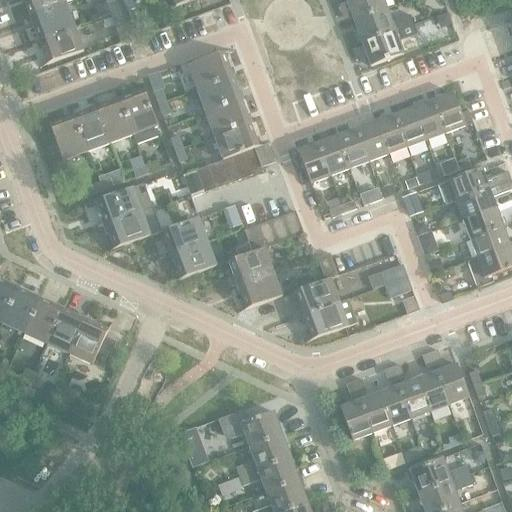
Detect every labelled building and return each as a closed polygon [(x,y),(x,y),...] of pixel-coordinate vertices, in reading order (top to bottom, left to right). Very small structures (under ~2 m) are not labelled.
[(25,0),(32,18),(67,6),(65,0),(25,0)] [(136,10),(132,0),(126,0),(123,1),(128,13),(136,10)] [(198,0),(172,0),(176,8),(198,0)] [(345,0),(354,22),(387,10),(383,0),(345,0)] [(111,16),(120,13),(115,1),(107,4),(111,16)] [(76,29),(67,6),(32,18),(40,42),(76,29)] [(392,23),(387,10),(354,22),(363,45),(414,26),(410,16),(392,23)] [(120,13),(111,16),(116,28),(124,25),(120,13)] [(414,26),(363,45),(371,68),(404,56),(399,42),(417,35),(414,26)] [(76,29),(40,42),(49,66),(85,53),(76,29)] [(197,92),(233,79),(224,55),(188,68),(197,92)] [(206,115),(241,102),(233,79),(197,92),(206,115)] [(154,95),(159,107),(167,103),(163,92),(154,95)] [(121,102),(134,137),(138,146),(161,138),(145,93),(121,102)] [(453,96),(434,103),(446,136),(465,129),(453,96)] [(98,110),(111,145),(134,137),(121,102),(98,110)] [(214,139),(250,125),(241,102),(206,115),(214,139)] [(172,115),(167,103),(159,107),(163,118),(172,115)] [(414,110),(426,143),(446,136),(434,103),(414,110)] [(75,119),(88,154),(111,145),(98,110),(75,119)] [(414,110),(395,117),(407,150),(426,143),(414,110)] [(376,124),(388,157),(407,150),(395,117),(376,124)] [(88,154),(75,119),(51,128),(64,163),(88,154)] [(376,124),(357,131),(370,164),(388,157),(376,124)] [(255,150),(259,149),(250,125),(214,139),(223,162),(232,159),(243,155),(255,150)] [(338,138),(350,171),(370,164),(357,131),(338,138)] [(171,141),(175,153),(184,150),(180,138),(171,141)] [(338,138),(319,145),(331,178),(350,171),(338,138)] [(311,185),(331,178),(319,145),(299,153),(311,185)] [(268,146),(259,149),(255,150),(262,170),(275,165),(268,146)] [(188,161),(184,150),(175,153),(180,164),(188,161)] [(264,173),(262,170),(255,150),(243,155),(252,178),(264,173)] [(243,155),(232,159),(240,182),(252,178),(243,155)] [(228,186),(240,182),(232,159),(223,162),(219,164),(228,186)] [(469,160),(456,164),(460,173),(472,168),(469,160)] [(157,163),(145,167),(149,175),(160,171),(157,163)] [(217,191),(228,186),(219,164),(208,168),(217,191)] [(448,177),(460,173),(456,164),(444,169),(448,177)] [(133,172),(136,180),(149,175),(145,167),(133,172)] [(208,168),(196,172),(205,195),(217,191),(208,168)] [(445,207),(456,203),(489,191),(481,170),(438,187),(445,207)] [(191,200),(205,195),(196,172),(183,177),(191,200)] [(431,174),(418,178),(421,187),(434,182),(431,174)] [(496,179),(499,187),(511,182),(509,174),(496,179)] [(409,191),(421,187),(418,178),(406,183),(409,191)] [(102,193),(114,188),(110,180),(99,184),(102,193)] [(511,183),(511,182),(499,187),(502,195),(511,191),(511,183)] [(99,184),(87,189),(90,197),(102,193),(99,184)] [(392,188),(380,193),(383,201),(396,197),(392,188)] [(107,227),(142,214),(133,189),(98,202),(107,227)] [(463,222),(496,209),(489,191),(456,203),(463,222)] [(383,201),(380,193),(368,197),(371,206),(383,201)] [(354,202),(342,207),(345,215),(357,211),(354,202)] [(333,220),(345,215),(342,207),(330,212),(333,220)] [(470,241),(503,229),(496,209),(463,222),(470,241)] [(142,214),(107,227),(116,251),(151,238),(142,214)] [(295,214),(283,218),(291,241),(303,237),(295,214)] [(270,223),(278,246),(291,241),(283,218),(270,223)] [(164,233),(173,257),(208,244),(199,220),(164,233)] [(270,223),(258,227),(266,250),(278,246),(270,223)] [(253,255),(265,251),(266,250),(258,227),(245,232),(253,255)] [(477,260),(510,248),(503,229),(470,241),(477,260)] [(422,239),(427,254),(440,250),(434,235),(422,239)] [(208,244),(173,257),(182,281),(217,268),(208,244)] [(511,269),(511,253),(510,248),(477,260),(468,264),(477,290),(494,284),(491,278),(511,269)] [(265,251),(253,255),(229,264),(238,288),(274,275),(265,251)] [(330,256),(317,261),(325,283),(331,281),(339,278),(330,256)] [(381,275),(386,288),(408,280),(403,267),(381,275)] [(274,275),(238,288),(247,312),(283,299),(274,275)] [(408,280),(386,288),(391,301),(413,292),(408,280)] [(0,323),(3,325),(19,290),(0,281),(0,323)] [(295,294),(304,318),(340,305),(331,281),(325,283),(295,294)] [(3,325),(26,336),(42,301),(19,290),(3,325)] [(26,336),(47,346),(64,311),(42,301),(26,336)] [(348,328),(340,305),(304,318),(313,341),(348,328)] [(47,346),(70,356),(86,321),(64,311),(47,346)] [(86,321),(70,356),(93,367),(96,360),(107,365),(117,343),(106,338),(109,332),(86,321)] [(439,353),(431,356),(436,368),(444,365),(439,353)] [(428,371),(436,368),(431,356),(423,358),(428,371)] [(458,366),(438,374),(450,407),(470,399),(458,366)] [(401,367),(393,370),(397,382),(405,379),(401,367)] [(29,385),(35,373),(27,370),(21,382),(29,385)] [(390,385),(397,382),(393,370),(385,372),(390,385)] [(469,375),(474,388),(482,385),(478,372),(469,375)] [(35,373),(29,385),(37,389),(43,377),(35,373)] [(418,381),(430,414),(450,407),(438,374),(418,381)] [(362,381),(355,384),(359,396),(367,393),(362,381)] [(400,388),(412,421),(430,414),(418,381),(400,388)] [(351,399),(359,396),(355,384),(347,386),(351,399)] [(487,397),(482,385),(474,388),(478,400),(487,397)] [(381,395),(393,428),(412,421),(400,388),(381,395)] [(72,391),(67,403),(75,406),(80,394),(72,391)] [(362,402),(374,435),(393,428),(381,395),(362,402)] [(374,435),(362,402),(341,410),(353,443),(374,435)] [(484,414),(488,426),(497,423),(492,411),(484,414)] [(245,437),(250,450),(283,438),(274,414),(248,423),(244,412),(218,421),(224,436),(233,441),(245,437)] [(501,436),(497,423),(488,426),(493,439),(501,436)] [(283,438),(250,450),(254,463),(236,469),(240,480),(291,461),(283,438)] [(424,448),(405,454),(408,463),(426,457),(424,448)] [(498,452),(502,465),(511,462),(506,449),(498,452)] [(410,472),(419,496),(471,477),(467,467),(449,474),(444,460),(410,472)] [(291,461),(240,480),(243,489),(262,483),(267,495),(300,483),(291,461)] [(425,511),(444,511),(461,506),(456,493),(474,486),(471,477),(419,496),(425,511)] [(300,483),(267,495),(271,508),(259,511),(289,511),(308,505),(300,483)]
